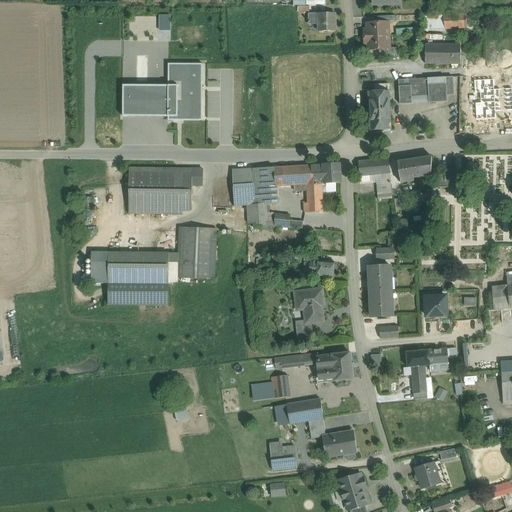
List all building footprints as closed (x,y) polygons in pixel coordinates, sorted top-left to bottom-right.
[(318,14),(308,14),(308,23),(319,23),(318,14)] [(334,14),(318,14),(319,23),(319,32),(335,31),(334,14)] [(464,14),(443,16),(444,30),(465,28),(464,14)] [(443,16),(435,16),(436,30),(444,30),(443,16)] [(377,23),(366,23),(367,30),(364,30),(364,37),(389,36),(388,23),(388,22),(377,23)] [(389,36),(364,37),(364,44),(367,44),(368,50),(379,50),(390,49),(389,36)] [(460,45),(425,45),(425,64),(460,65),(460,45)] [(485,59),(466,59),(465,108),(484,107),(484,103),(485,59)] [(168,86),(123,86),(123,117),(168,117),(168,121),(177,121),(177,118),(202,118),(202,64),(168,64),(168,86)] [(453,77),(398,80),(400,105),(412,104),(429,103),(447,102),(447,96),(454,95),(453,77)] [(389,91),(369,92),(370,131),(391,130),(389,91)] [(500,102),(499,102),(500,117),(511,115),(511,101),(508,102),(500,102)] [(499,102),(484,103),(484,107),(484,117),(500,117),(499,102)] [(484,107),(465,108),(465,136),(484,135),(484,117),(484,107)] [(432,157),(397,162),(401,183),(414,181),(413,179),(431,176),(432,157)] [(389,159),(358,162),(360,176),(390,174),(390,173),(389,159)] [(340,164),(317,165),(318,184),(322,184),(341,183),(340,164)] [(311,166),(275,168),(276,186),(307,185),(318,184),(317,165),(311,166)] [(192,169),(129,168),(129,214),(165,214),(165,210),(191,210),(192,169)] [(274,168),(253,169),(253,177),(255,205),(269,204),(277,204),(275,168),(274,168)] [(253,169),(232,170),(235,207),(247,206),(245,178),(253,177),(253,169)] [(445,175),(437,176),(437,188),(449,188),(449,181),(455,181),(454,169),(444,169),(445,175)] [(390,174),(381,174),(381,184),(391,183),(390,174)] [(253,177),(245,178),(247,206),(248,224),(271,226),(269,204),(255,205),(253,177)] [(381,184),(377,184),(378,193),(391,192),(391,183),(381,184)] [(318,184),(307,185),(308,203),(304,204),(304,213),(323,212),(322,184),(318,184)] [(391,192),(378,193),(378,200),(392,199),(391,192)] [(400,199),(393,200),(395,213),(402,212),(400,199)] [(290,215),(282,214),(282,226),(289,227),(289,221),(290,215)] [(440,240),(451,240),(450,221),(439,221),(440,240)] [(211,229),(180,228),(178,254),(177,278),(178,278),(209,279),(211,229)] [(394,248),(376,249),(376,261),(394,260),(394,248)] [(169,254),(109,253),(108,283),(168,284),(168,283),(169,254)] [(178,254),(169,254),(168,283),(178,282),(178,278),(177,278),(178,254)] [(335,263),(318,261),(318,263),(317,275),(317,276),(333,278),(335,263)] [(318,263),(310,262),(309,274),(317,275),(318,263)] [(390,266),(369,267),(370,292),(391,291),(390,266)] [(511,285),(507,286),(492,288),(495,310),(510,308),(510,309),(511,308),(511,285)] [(323,290),(295,293),(296,304),(303,303),(305,323),(306,324),(312,323),(323,322),(321,301),(324,301),(323,290)] [(391,291),(370,292),(371,317),(393,316),(391,291)] [(446,298),(425,298),(426,316),(446,316),(446,298)] [(305,323),(296,324),(297,338),(313,336),(312,323),(306,324),(305,323)] [(398,326),(380,328),(381,340),(399,338),(398,326)] [(447,349),(428,351),(430,366),(430,372),(448,370),(447,349)] [(428,351),(406,353),(404,355),(405,359),(407,361),(408,368),(412,368),(425,366),(430,366),(428,351)] [(318,353),(298,356),(300,367),(318,365),(317,357),(318,356),(318,353)] [(318,356),(317,357),(318,365),(321,383),(334,381),(334,382),(353,379),(350,353),(318,356)] [(378,353),(369,355),(371,363),(380,361),(378,353)] [(300,367),(298,356),(281,358),(282,369),(300,367)] [(511,360),(501,361),(501,373),(511,372),(511,360)] [(454,376),(426,379),(425,366),(412,368),(415,400),(456,396),(454,376)] [(511,372),(501,373),(503,405),(511,404),(511,372)] [(401,374),(381,376),(382,388),(398,387),(398,386),(402,386),(401,374)] [(406,374),(401,374),(402,386),(398,386),(398,387),(399,397),(409,396),(406,374)] [(275,399),(290,397),(288,376),(272,378),(272,382),(275,399)] [(275,399),(272,382),(251,385),(253,402),(275,399)] [(309,421),(323,419),(320,399),(287,405),(290,424),(309,421)] [(184,407),(176,408),(178,418),(186,417),(184,407)] [(323,419),(309,421),(311,434),(325,432),(323,419)] [(326,437),(325,437),(328,457),(344,454),(345,458),(348,461),(352,460),(355,456),(354,452),(355,452),(352,432),(326,437)] [(295,447),(270,449),(273,471),(297,468),(295,447)] [(455,449),(440,453),(442,461),(456,458),(455,449)] [(434,462),(415,468),(416,470),(417,469),(421,480),(419,481),(422,490),(438,485),(435,476),(438,475),(434,462)] [(361,474),(339,481),(342,491),(341,491),(344,501),(345,500),(348,510),(350,510),(365,505),(367,505),(363,489),(366,488),(363,478),(362,478),(361,474)] [(511,484),(511,480),(492,487),(495,496),(511,490),(511,484)] [(285,484),(271,486),(272,497),(286,495),(285,484)] [(450,501),(432,506),(434,511),(436,511),(452,507),(450,501)]
